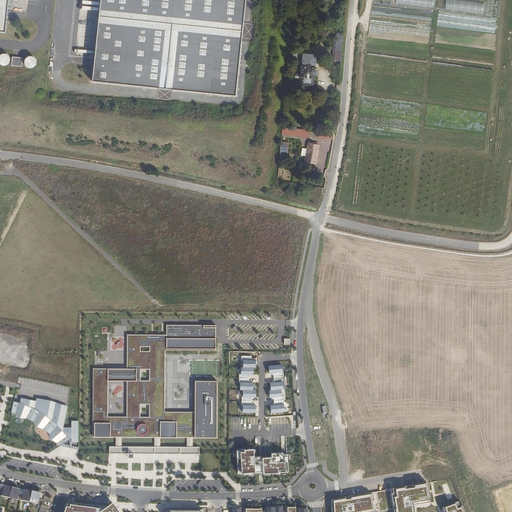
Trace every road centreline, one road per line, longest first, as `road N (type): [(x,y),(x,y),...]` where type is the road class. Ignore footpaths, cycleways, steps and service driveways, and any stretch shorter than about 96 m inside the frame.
road 1 (unclassified): [(320,218),(0,155)]
road 2 (unclassified): [(353,0),(320,218)]
road 3 (unclassified): [(310,267),(314,336),(334,402),(344,482)]
road 4 (unclassified): [(310,267),(298,335),(311,477)]
road 5 (unclassified): [(511,241),(483,247),(320,218)]
